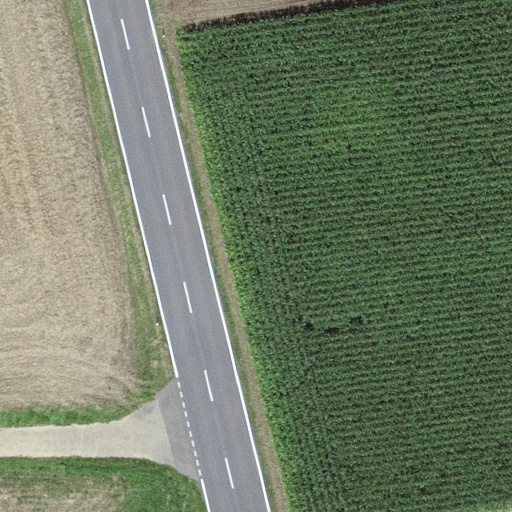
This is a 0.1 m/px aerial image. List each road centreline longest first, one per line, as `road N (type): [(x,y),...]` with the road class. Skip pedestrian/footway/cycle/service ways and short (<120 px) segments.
road 1 (tertiary): [(122,0),(244,511)]
road 2 (track): [(0,439),(223,425)]
